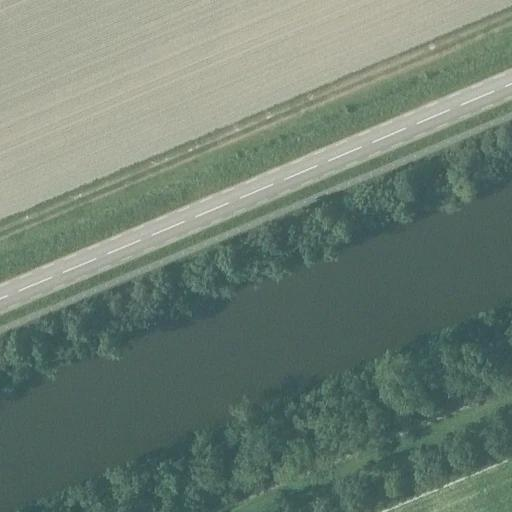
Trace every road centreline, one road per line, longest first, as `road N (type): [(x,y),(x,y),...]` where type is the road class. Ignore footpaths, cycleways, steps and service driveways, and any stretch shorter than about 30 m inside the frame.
road 1 (primary): [(511,84),(0,298)]
road 2 (unclassified): [(189,511),(511,376)]
